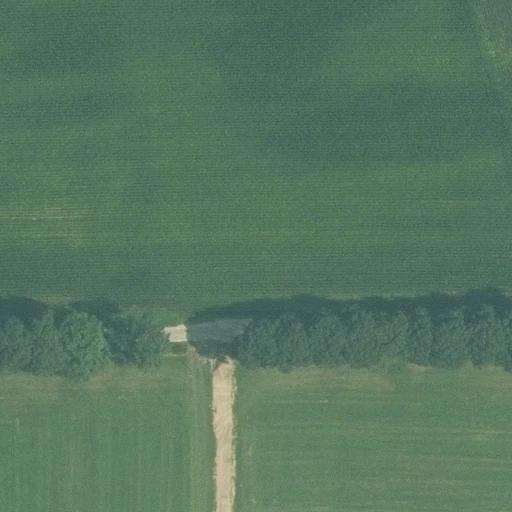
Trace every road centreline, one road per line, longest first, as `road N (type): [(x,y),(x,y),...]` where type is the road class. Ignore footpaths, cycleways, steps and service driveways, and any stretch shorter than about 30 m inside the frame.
road 1 (unclassified): [(511,331),(0,335)]
road 2 (track): [(223,332),(222,511)]
